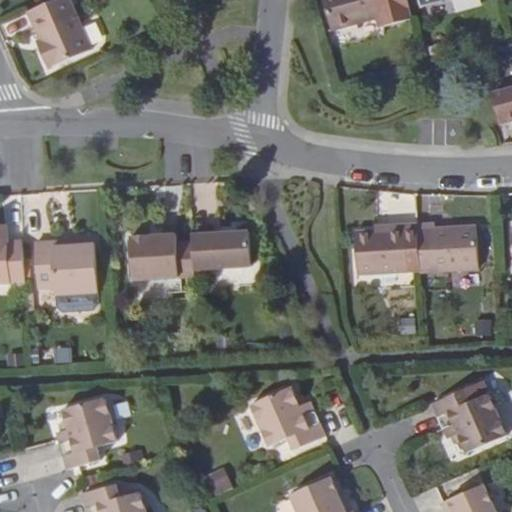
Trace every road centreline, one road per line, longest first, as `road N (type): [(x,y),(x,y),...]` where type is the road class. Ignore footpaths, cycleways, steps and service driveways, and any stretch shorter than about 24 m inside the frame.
road 1 (residential): [(262,139),(9,115)]
road 2 (residential): [(511,162),(384,161),(262,139)]
road 3 (residential): [(262,139),(266,0)]
